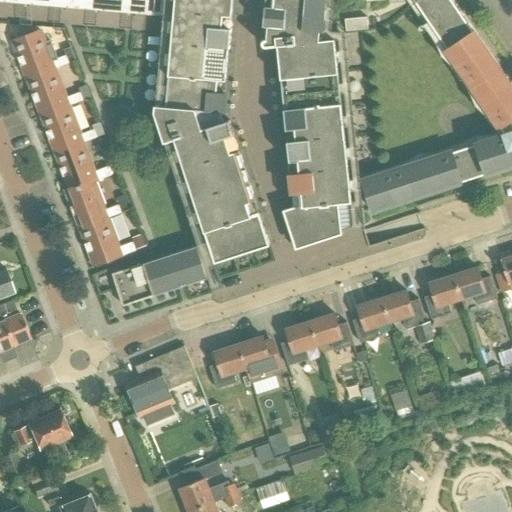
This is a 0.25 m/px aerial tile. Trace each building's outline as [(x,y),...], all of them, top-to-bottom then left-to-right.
[(91,11),(91,0),(55,0),(55,7),(91,11)] [(126,14),(127,0),(91,0),(91,11),(126,14)] [(164,17),(165,0),(127,0),(126,14),(164,17)] [(215,261),(269,243),(258,209),(253,210),(249,197),(255,196),(225,109),(226,84),(232,0),(165,0),(164,17),(156,116),(198,246),(204,265),(215,261)] [(281,208),(295,247),(358,225),(357,214),(356,183),(341,33),(320,31),(323,0),(266,0),(265,33),(260,34),(260,40),(264,42),(277,40),(294,204),(281,208)] [(413,0),(505,135),(370,178),(363,181),(373,211),(477,177),(511,165),(511,87),(508,82),(508,83),(492,59),(474,32),(451,0),(413,0)] [(346,31),(369,29),(368,17),(345,19),(346,31)] [(27,79),(54,68),(68,63),(65,56),(51,61),(40,31),(13,41),(27,79)] [(41,116),(68,105),(91,97),(86,84),(78,87),(80,93),(66,98),(54,68),(27,79),(41,116)] [(55,153),(83,142),(105,134),(100,122),(92,125),(94,130),(80,135),(68,105),(41,116),(55,153)] [(93,180),(93,181),(111,174),(108,167),(94,172),(83,142),(55,153),(69,189),(93,180)] [(104,211),(93,181),(93,180),(69,189),(66,190),(80,228),(107,218),(121,213),(118,206),(104,211)] [(127,193),(117,197),(122,211),(132,207),(127,193)] [(119,248),(107,218),(80,228),(94,266),(136,250),(133,243),(119,248)] [(132,237),(137,249),(147,246),(143,233),(132,237)] [(122,306),(208,278),(204,265),(198,246),(112,274),(122,306)] [(511,256),(500,260),(504,272),(495,274),(501,293),(511,289),(511,256)] [(0,296),(12,292),(2,266),(0,266),(0,296)] [(477,267),(453,275),(461,299),(473,295),(476,304),(496,297),(489,275),(481,278),(477,267)] [(461,299),(453,275),(429,283),(432,294),(424,296),(431,319),(451,312),(448,303),(461,299)] [(406,290),(382,298),(390,322),(402,318),(405,327),(425,320),(418,298),(410,301),(406,290)] [(390,322),(382,298),(358,306),(361,317),(353,320),(360,342),(380,335),(377,326),(390,322)] [(16,314),(10,301),(0,305),(0,350),(29,338),(19,313),(16,314)] [(335,313),(311,321),(318,345),(330,341),(333,350),(353,343),(346,321),(339,324),(335,313)] [(318,345),(311,321),(286,329),(289,340),(281,343),(288,365),(308,358),(305,349),(318,345)] [(421,343),(435,338),(430,321),(416,326),(421,343)] [(263,336),(239,344),(246,368),(258,364),(263,380),(285,373),(275,345),(267,347),(263,336)] [(234,373),(246,368),(239,344),(214,352),(218,364),(210,366),(217,389),(225,386),(237,382),(234,373)] [(180,372),(193,367),(185,346),(144,362),(149,376),(138,381),(128,384),(140,416),(143,415),(146,424),(174,413),(171,404),(174,403),(170,393),(161,371),(177,365),(180,372)] [(490,373),(457,380),(461,399),(494,392),(490,373)] [(400,423),(419,417),(416,410),(413,411),(411,406),(413,405),(406,386),(390,390),(395,405),(400,423)] [(511,396),(478,406),(488,441),(511,434),(511,396)] [(221,415),(217,403),(209,406),(213,418),(221,415)] [(364,410),(367,420),(377,417),(375,407),(364,410)] [(39,448),(69,434),(58,410),(28,423),(29,424),(12,432),(19,446),(35,439),(39,448)] [(12,484),(25,478),(14,452),(7,455),(1,458),(12,484)] [(333,455),(300,465),(304,477),(337,467),(333,455)] [(379,511),(389,511),(404,507),(388,461),(364,470),(379,511)] [(61,501),(55,484),(50,469),(43,472),(29,478),(37,499),(44,496),(48,506),(61,501)] [(204,478),(188,483),(179,487),(188,511),(213,501),(213,503),(224,499),(224,497),(238,492),(238,493),(249,489),(246,481),(235,484),(235,483),(223,488),(221,484),(208,489),(204,479),(204,478)] [(263,509),(290,500),(283,479),(256,487),(263,509)] [(224,497),(224,499),(228,507),(242,502),(238,493),(238,492),(224,497)] [(94,511),(93,508),(96,505),(93,496),(89,497),(88,494),(59,506),(61,511),(94,511)] [(216,511),(213,501),(188,511),(216,511)]
